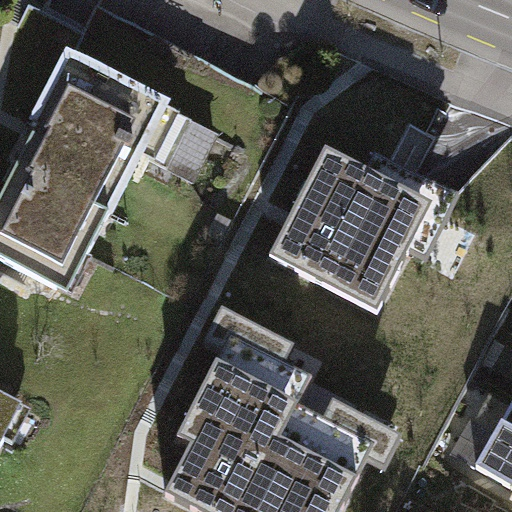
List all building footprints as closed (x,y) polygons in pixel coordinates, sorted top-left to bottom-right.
[(37,130),(0,198),(0,262),(54,291),(77,250),(87,255),(141,155),(194,183),(218,139),(66,58),(30,126),(37,130)] [(267,260),(376,315),(408,254),(424,262),(456,198),(374,156),(367,170),(324,149),(267,260)] [(293,353),(224,318),(208,350),(223,358),(179,443),(193,451),(168,499),(193,511),(339,511),(364,463),(386,474),(401,444),(332,408),(323,426),(295,412),(309,384),(283,371),(293,353)] [(0,396),(0,443),(18,406),(0,396)] [(470,470),(511,492),(511,397),(470,470)]
